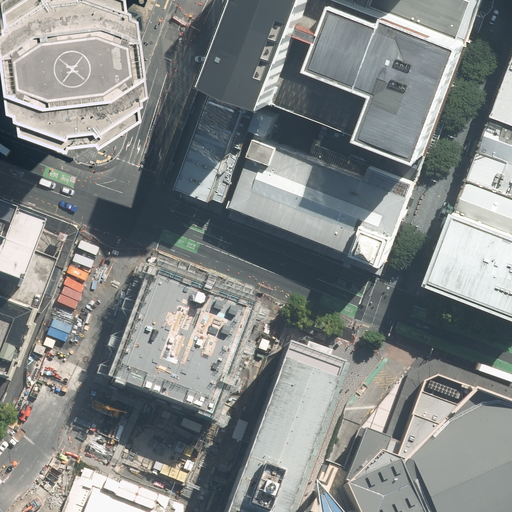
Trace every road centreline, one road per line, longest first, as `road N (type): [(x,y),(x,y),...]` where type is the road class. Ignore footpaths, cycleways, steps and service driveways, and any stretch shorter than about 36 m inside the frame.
road 1 (residential): [(385,309),(509,0)]
road 2 (tertiary): [(122,209),(49,409),(0,481)]
road 3 (secondary): [(122,209),(385,309)]
road 4 (tertiary): [(217,0),(154,169),(122,209)]
road 5 (tertiary): [(122,209),(125,158),(182,0)]
road 6 (secondary): [(385,309),(511,357)]
road 7 (secondary): [(122,209),(0,164)]
